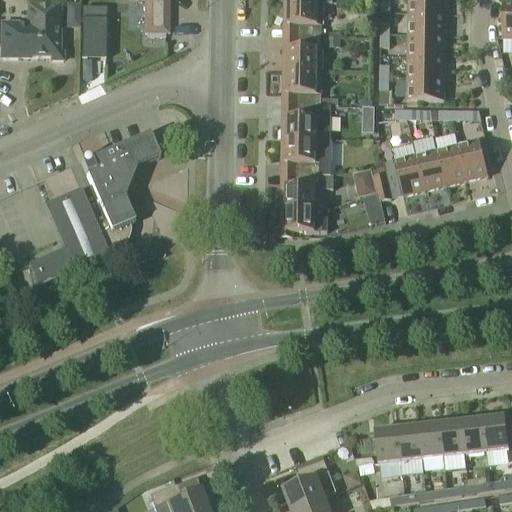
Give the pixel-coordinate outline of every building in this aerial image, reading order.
[(129,0),(129,2),(145,2),(145,36),(170,36),(170,0),(164,0),(163,0),(129,0)] [(409,0),(409,17),(446,18),(446,0),(409,0)] [(381,17),(390,17),(390,4),(382,4),(381,17)] [(503,42),(511,42),(511,5),(503,6),(503,42)] [(323,6),(285,6),(284,27),(297,28),(297,40),(322,41),(322,29),(323,29),(323,6)] [(409,39),(446,40),(446,18),(409,17),(409,39)] [(105,63),(106,23),(82,23),(81,63),(105,63)] [(1,26),(1,61),(18,62),(18,60),(51,60),(51,64),(63,64),(63,56),(60,56),(60,28),(18,28),(18,26),(1,26)] [(381,38),(390,39),(390,26),(381,26),(381,38)] [(381,38),(381,51),(390,51),(390,39),(381,38)] [(408,61),(445,61),(446,40),(409,39),(408,61)] [(322,41),(297,40),(297,51),(284,51),(284,75),(322,75),(322,53),(322,41)] [(445,83),(445,61),(408,61),(408,82),(445,83)] [(380,82),(389,82),(389,69),(380,69),(380,82)] [(322,75),(284,75),(283,96),(296,97),(296,109),(321,110),(321,109),(332,109),(332,102),(321,101),(321,98),(322,98),(322,75)] [(389,94),(389,82),(380,82),(380,94),(389,94)] [(445,83),(408,82),(408,109),(418,109),(418,104),(445,105),(445,83)] [(332,110),(321,110),(296,109),(296,120),(283,120),(282,144),(321,144),(321,117),(332,117),(332,110)] [(363,137),(375,137),(375,111),(363,111),(363,137)] [(408,124),(408,115),(396,115),(396,123),(408,124)] [(421,115),(408,115),(408,124),(421,124),(421,115)] [(453,124),(453,115),(440,115),(440,124),(453,124)] [(465,116),(453,115),(453,124),(465,124),(465,116)] [(45,208),(64,253),(29,268),(39,292),(111,261),(110,259),(116,256),(121,252),(126,248),(129,243),(131,238),(131,233),(131,229),(130,227),(135,225),(125,201),(128,193),(129,193),(130,193),(132,193),(133,192),(134,192),(134,191),(135,190),(135,189),(135,188),(135,187),(135,186),(134,185),(133,184),(132,183),(137,170),(160,161),(150,137),(92,162),(91,161),(89,160),(88,159),(86,159),(84,160),(83,161),(82,163),(82,164),(82,165),(82,167),(92,189),(82,194),(82,193),(45,208)] [(321,144),(282,144),(282,166),(295,167),(295,178),(321,179),(321,144)] [(467,185),(489,180),(480,144),(459,149),(467,185)] [(467,185),(459,149),(438,154),(446,190),(467,185)] [(446,190),(438,154),(417,159),(425,195),(446,190)] [(425,195),(417,159),(395,164),(403,200),(425,195)] [(386,177),(374,180),(380,205),(392,203),(386,177)] [(334,179),(321,179),(295,178),(295,190),(282,190),(281,212),(320,213),(320,193),(334,193),(334,179)] [(320,213),(281,212),(281,235),(320,236),(320,213)] [(483,423),(487,456),(510,453),(506,421),(483,423)] [(483,423),(462,426),(466,458),(487,456),(483,423)] [(466,458),(462,426),(441,428),(444,460),(466,458)] [(419,430),(423,463),(444,460),(441,428),(419,430)] [(397,433),(401,465),(423,463),(419,430),(397,433)] [(401,465),(397,433),(375,435),(379,468),(401,465)] [(360,477),(374,476),(373,461),(355,462),(358,471),(360,470),(360,477)] [(290,511),(296,511),(326,501),(318,480),(329,476),(325,464),(299,474),(303,486),(283,493),(290,511)] [(344,479),(349,492),(362,487),(358,474),(344,479)] [(490,487),(492,495),(501,493),(511,491),(511,480),(501,482),(502,485),(490,487)] [(490,487),(477,489),(478,497),(492,495),(490,487)] [(168,511),(208,511),(201,492),(181,500),(176,489),(150,499),(155,510),(166,506),(168,511)] [(449,501),(462,499),(461,491),(448,493),(449,501)] [(449,501),(448,493),(434,495),(435,503),(449,501)] [(406,507),(420,506),(418,497),(405,499),(406,507)] [(511,498),(500,500),(501,508),(511,506),(511,498)] [(406,507),(405,499),(391,502),(392,510),(406,507)] [(330,511),(326,501),(296,511),(330,511)] [(376,511),(392,510),(391,502),(371,505),(373,511),(376,511)] [(471,504),(471,511),(473,511),(486,510),(485,502),(471,504)]
